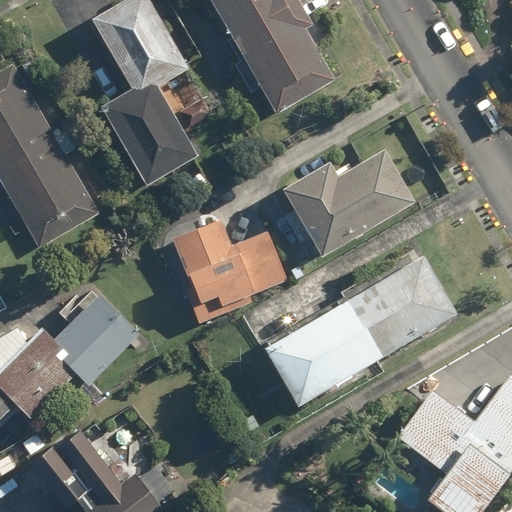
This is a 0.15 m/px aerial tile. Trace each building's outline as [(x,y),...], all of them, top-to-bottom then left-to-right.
[(155,0),(125,0),(100,13),(139,86),(108,103),(150,182),(200,155),(162,85),(192,69),(155,0)] [(219,0),(252,61),(246,65),(258,87),(264,84),(278,111),(340,79),(313,27),(320,23),(307,0),(219,0)] [(70,129),(59,136),(19,64),(0,74),(0,170),(40,243),(100,209),(68,153),(80,147),(70,129)] [(206,98),(184,110),(194,127),(215,115),(206,98)] [(290,185),(307,215),(299,220),(310,239),(318,234),(329,252),(421,199),(391,147),(345,174),(336,158),(290,185)] [(223,218),(177,234),(193,282),(188,284),(201,321),(234,310),(231,302),(290,282),(272,229),(232,243),(223,218)] [(428,252),(271,343),(306,403),(463,311),(428,252)] [(0,421),(22,400),(36,415),(78,374),(88,384),(83,389),(96,403),(106,394),(93,380),(142,332),(98,287),(70,313),(65,308),(33,339),(22,324),(2,339),(0,347),(0,421)] [(434,389),(400,438),(446,471),(430,494),(454,511),(484,511),(511,473),(511,374),(478,420),(434,389)] [(82,425),(35,460),(72,510),(69,511),(163,511),(185,496),(151,451),(158,445),(137,416),(97,446),(82,425)]
